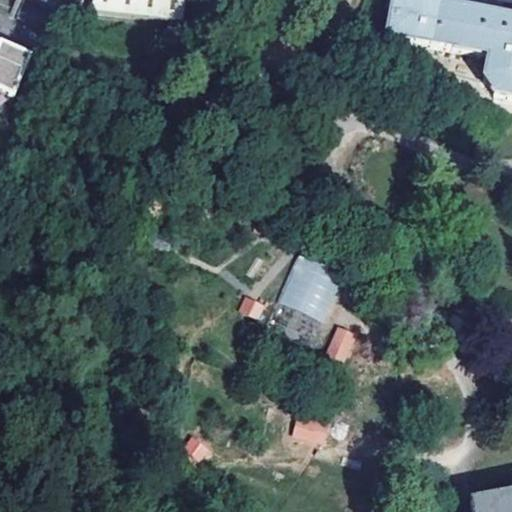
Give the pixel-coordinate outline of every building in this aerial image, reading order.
[(30,0),(54,10),(58,3),(49,0),(30,0)] [(91,0),(90,12),(178,25),(181,0),(91,0)] [(511,21),(493,18),(495,0),(469,0),(467,13),(412,3),(412,0),(392,0),(384,39),(488,59),(483,81),(492,95),(511,98),(511,21)] [(0,90),(15,96),(19,88),(31,57),(0,43),(0,90)] [(96,104),(93,111),(116,119),(118,113),(96,104)] [(116,119),(93,111),(90,120),(112,128),(116,119)] [(325,321),(344,272),(296,254),(278,303),(325,321)] [(238,313),(259,320),(265,305),(243,297),(238,313)] [(325,355),(346,364),(358,335),(337,326),(325,355)] [(294,418),(292,439),(325,442),(327,421),(294,418)] [(182,449),(200,462),(210,449),(192,436),(182,449)] [(511,511),(511,497),(470,504),(471,511),(511,511)]
